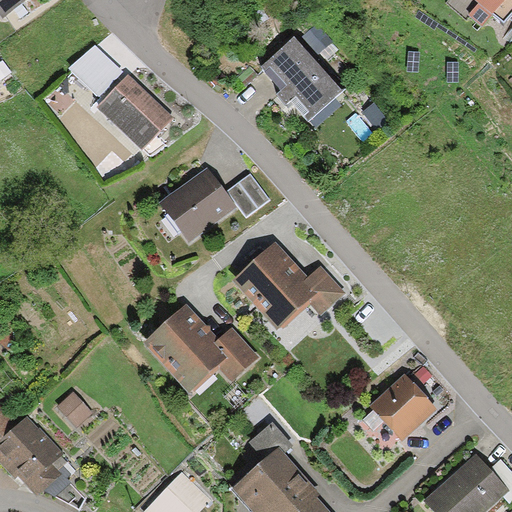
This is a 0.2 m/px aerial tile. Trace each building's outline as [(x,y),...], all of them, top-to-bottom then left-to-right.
[(0,0),(0,14),(3,19),(29,0),(0,0)] [(511,0),(474,0),(479,4),(468,16),(483,28),(493,17),(505,26),(511,17),(511,0)] [(343,90),(294,39),(261,70),(283,93),(277,98),(287,108),(290,105),(308,124),(343,90)] [(69,70),(99,98),(123,73),(96,47),(69,70)] [(249,66),(237,78),(246,87),(258,75),(249,66)] [(129,75),(97,109),(142,152),(174,118),(144,90),(129,75)] [(15,79),(8,84),(14,92),(21,87),(15,79)] [(50,104),(61,114),(75,99),(63,89),(57,96),(54,92),(49,98),(52,101),(50,104)] [(208,168),(160,204),(190,245),(238,209),(208,168)] [(251,175),(228,192),(247,217),(269,200),(251,175)] [(275,244),(233,284),(279,334),(312,303),(323,315),(348,292),(323,264),(307,278),(275,244)] [(187,307),(145,344),(191,395),(219,370),(233,386),(263,360),(235,329),(219,343),(208,331),(187,307)] [(406,376),(370,409),(401,443),(437,410),(419,390),(406,376)] [(75,392),(59,407),(78,428),(94,413),(75,392)] [(40,429),(28,417),(18,426),(1,407),(0,407),(0,464),(15,480),(18,477),(38,498),(44,493),(55,499),(57,497),(80,510),(86,499),(69,479),(77,470),(62,457),(65,454),(41,429),(40,429)] [(250,444),(267,463),(281,451),(284,454),(293,447),(273,424),(250,444)] [(284,454),(281,451),(267,463),(236,490),(254,511),(329,511),(317,498),(320,496),(284,454)] [(476,457),(425,503),(433,511),(485,511),(503,496),(511,505),(511,473),(500,461),(489,471),(476,457)] [(182,484),(156,511),(206,511),(209,509),(182,484)]
